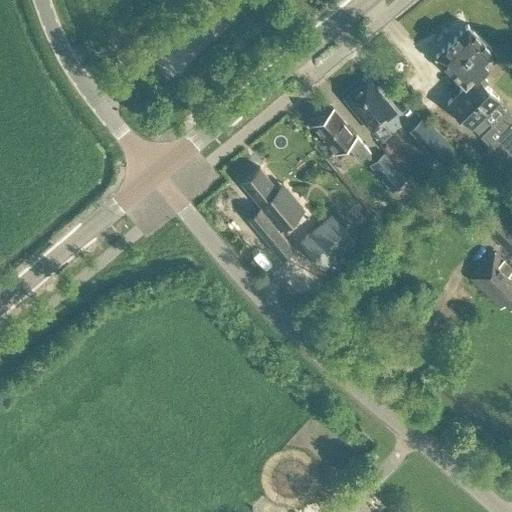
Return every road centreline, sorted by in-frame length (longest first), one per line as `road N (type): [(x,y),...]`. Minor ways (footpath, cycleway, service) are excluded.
road 1 (unclassified): [(502,511),(256,292),(154,173)]
road 2 (tertiary): [(154,173),(371,0)]
road 3 (unclassified): [(154,173),(76,76),(41,0)]
road 4 (tertiary): [(0,303),(154,173)]
